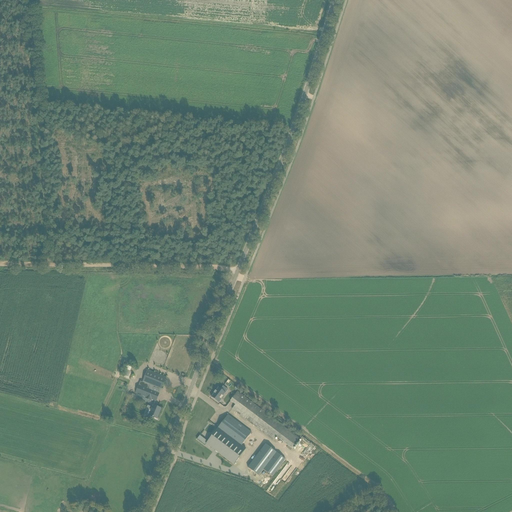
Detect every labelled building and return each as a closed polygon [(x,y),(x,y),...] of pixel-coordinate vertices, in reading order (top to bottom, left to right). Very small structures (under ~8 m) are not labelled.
[(126,365),(123,375),(128,377),(131,367),(126,365)] [(141,380),(140,382),(139,385),(135,393),(156,401),(165,378),(147,370),(143,381),(141,380)] [(211,397),(215,400),(218,403),(221,399),(221,398),(225,393),(218,388),(211,397)] [(231,401),(236,404),(232,409),(273,440),(276,437),(292,449),(300,439),(284,427),(237,392),(231,401)] [(147,406),(144,415),(149,417),(149,416),(157,419),(161,409),(157,407),(153,406),(152,408),(147,406)] [(241,446),(251,432),(228,415),(206,444),(234,465),(246,449),(241,446)] [(309,445),(304,452),(309,455),(315,446),(302,437),(300,439),(309,445)] [(265,444),(247,468),(259,476),(263,470),(272,477),(285,459),(265,444)]
